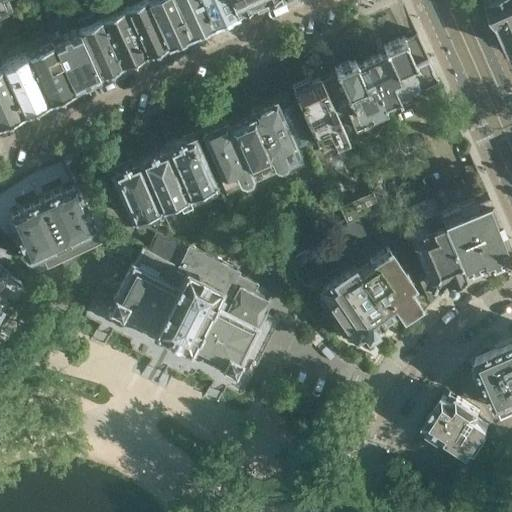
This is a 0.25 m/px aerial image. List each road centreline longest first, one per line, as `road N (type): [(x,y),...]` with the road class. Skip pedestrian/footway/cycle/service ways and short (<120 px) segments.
road 1 (residential): [(331,0),(0,146)]
road 2 (tertiary): [(425,0),(511,197)]
road 3 (unclassified): [(382,420),(429,353),(511,289)]
